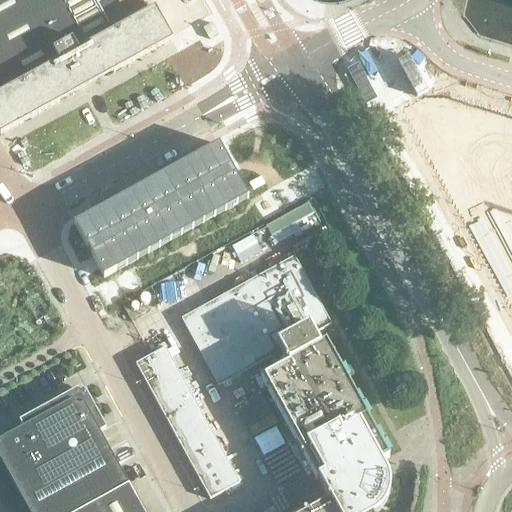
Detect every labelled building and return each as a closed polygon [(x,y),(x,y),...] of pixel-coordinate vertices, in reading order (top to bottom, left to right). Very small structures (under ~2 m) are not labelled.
[(0,0),(0,92),(42,69),(34,54),(48,46),(30,13),(22,0),(0,0)] [(53,0),(22,0),(30,13),(53,0)] [(148,11),(141,0),(53,0),(30,13),(48,46),(60,40),(69,55),(148,11)] [(0,135),(0,137),(173,42),(155,9),(149,13),(148,11),(69,55),(60,40),(48,46),(34,54),(42,69),(0,92),(0,135)] [(219,35),(212,24),(203,29),(209,41),(219,35)] [(411,113),(411,117),(413,123),(511,303),(511,124),(429,100),(422,100),(417,103),(414,105),(412,109),(411,113)] [(217,148),(74,227),(103,280),(247,201),(217,148)] [(326,343),(320,346),(314,335),(325,329),(332,325),(294,258),(182,320),(219,387),(270,359),(276,370),(260,379),(285,423),(330,501),(310,511),(373,511),(374,511),(376,510),(377,509),(379,506),(381,503),(382,502),(383,500),(384,497),(385,493),(386,490),(386,487),(386,484),(385,481),(385,479),(384,476),(383,473),(381,471),(380,468),(377,465),(389,459),(326,343)] [(210,500),(240,484),(166,349),(151,357),(136,365),(210,500)] [(0,441),(0,459),(28,511),(82,511),(129,486),(100,433),(106,429),(85,392),(84,391),(83,390),(82,389),(81,389),(79,389),(77,389),(75,389),(15,424),(20,431),(0,441)] [(143,511),(129,486),(82,511),(143,511)]
